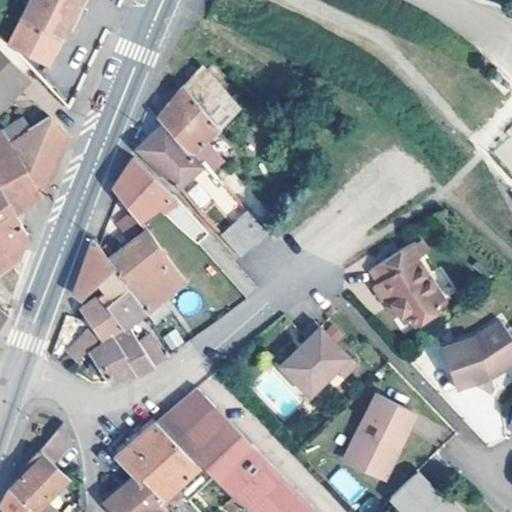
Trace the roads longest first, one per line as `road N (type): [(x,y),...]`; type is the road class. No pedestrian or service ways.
road 1 (secondary): [(19,364),(164,0)]
road 2 (residential): [(334,258),(273,290),(185,363),(93,404)]
